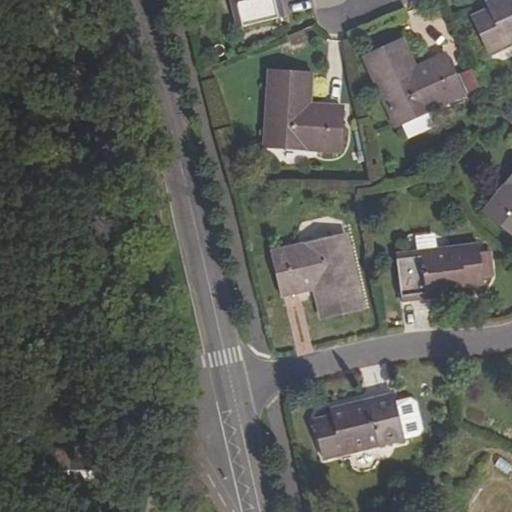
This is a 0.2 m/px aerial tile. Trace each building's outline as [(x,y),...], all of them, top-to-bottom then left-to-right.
[(228,0),(231,11),(273,0),(228,0)] [(511,0),(465,0),(480,31),(511,16),(511,0)] [(396,23),(359,40),(391,106),(456,74),(437,35),(409,48),(396,23)] [(475,67),(466,49),(454,54),(463,72),(475,67)] [(301,103),(302,86),(304,57),(266,55),(261,129),(333,132),(335,89),(318,88),(317,104),(301,103)] [(457,75),(462,91),(476,87),(471,70),(457,75)] [(318,88),(302,86),(301,103),(317,104),(318,88)] [(511,214),(511,150),(481,189),(511,214)] [(343,217),(271,234),(280,277),(312,269),(319,299),(359,289),(343,217)] [(473,224),(393,234),(398,281),(463,273),(462,265),(479,264),(473,224)] [(403,421),(392,376),(331,391),(332,398),(315,401),(323,441),(403,421)]
